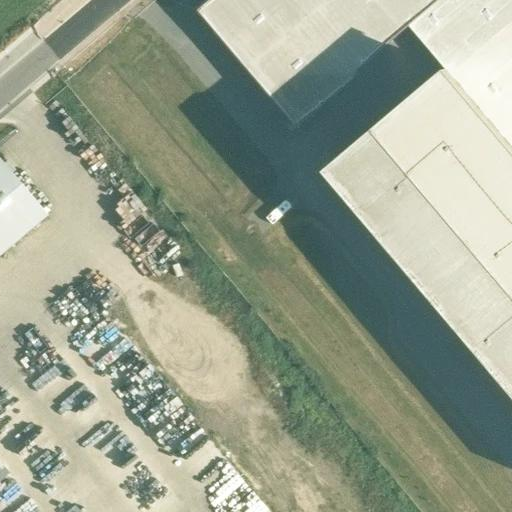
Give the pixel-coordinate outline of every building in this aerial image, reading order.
[(207,0),(195,10),(295,126),(413,25),(442,0),(207,0)] [(511,0),(442,0),(413,25),(448,69),(511,144),(511,0)] [(511,144),(448,69),(377,129),(511,287),(511,144)] [(511,287),(377,129),(329,171),(511,386),(511,287)] [(0,160),(0,252),(46,214),(0,160)]
